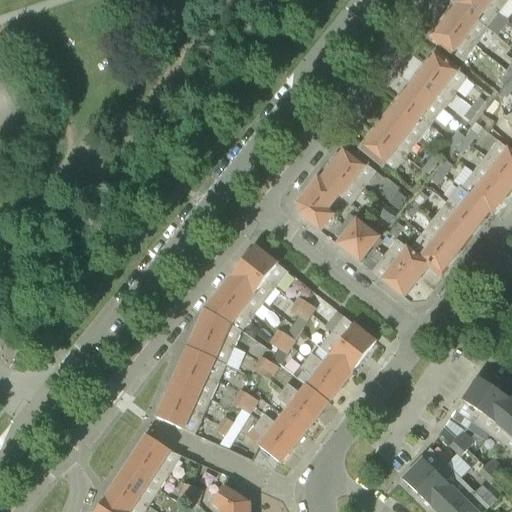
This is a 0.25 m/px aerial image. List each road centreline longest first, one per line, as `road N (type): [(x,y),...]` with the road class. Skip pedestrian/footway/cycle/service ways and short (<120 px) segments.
road 1 (residential): [(369,0),(0,460)]
road 2 (residential): [(63,459),(262,212)]
road 3 (residential): [(262,212),(428,0)]
road 4 (residential): [(420,339),(262,212)]
road 5 (residential): [(326,474),(345,433),(420,339)]
